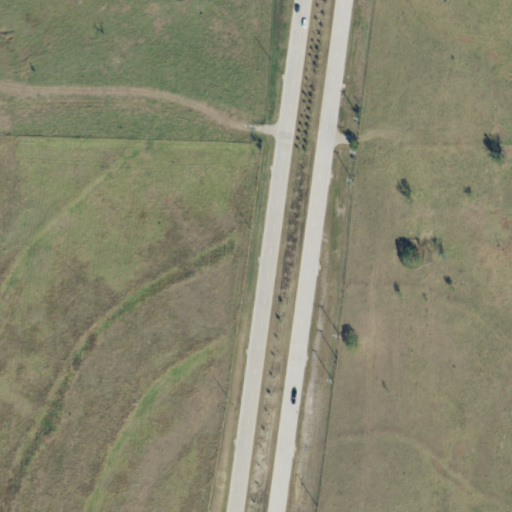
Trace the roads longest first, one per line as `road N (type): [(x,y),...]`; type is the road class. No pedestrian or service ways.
road 1 (primary): [(298,0),(229,511)]
road 2 (primary): [(271,511),(339,0)]
